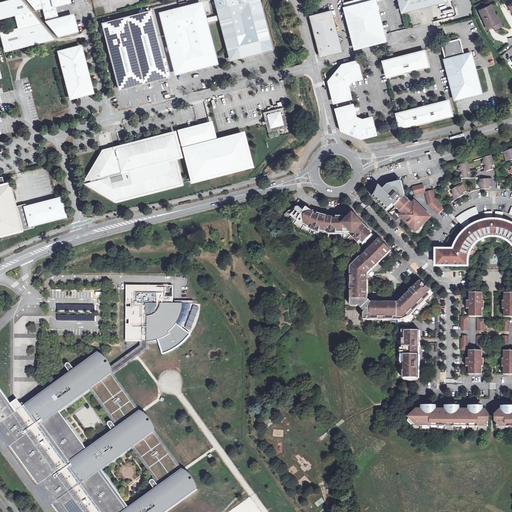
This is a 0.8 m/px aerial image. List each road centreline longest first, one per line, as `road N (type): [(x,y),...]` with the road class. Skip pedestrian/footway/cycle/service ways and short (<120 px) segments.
road 1 (unclassified): [(314,65),(109,119)]
road 2 (residential): [(417,260),(449,290),(449,387),(511,385)]
road 3 (unclassified): [(109,119),(81,0)]
road 4 (residential): [(417,260),(452,215),(478,202),(511,203)]
